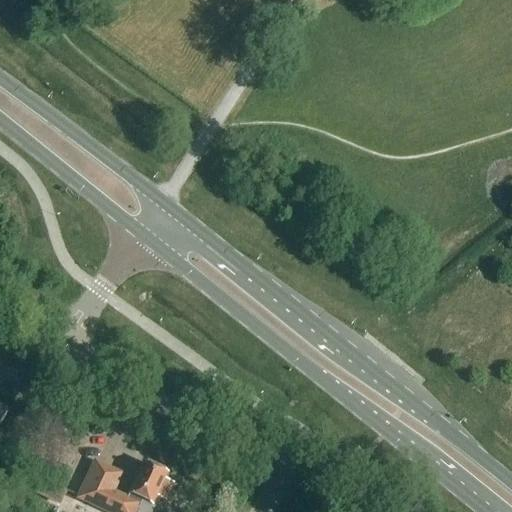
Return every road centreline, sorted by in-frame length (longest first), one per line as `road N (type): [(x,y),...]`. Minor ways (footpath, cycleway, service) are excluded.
road 1 (secondary): [(511,483),(163,205)]
road 2 (secondary): [(141,236),(484,511)]
road 3 (unclassified): [(278,469),(260,449),(165,408),(63,337)]
road 4 (secondary): [(163,205),(0,81)]
road 5 (secondary): [(0,121),(141,236)]
road 6 (residential): [(278,469),(303,469),(414,511)]
road 7 (unclassified): [(141,236),(63,337)]
